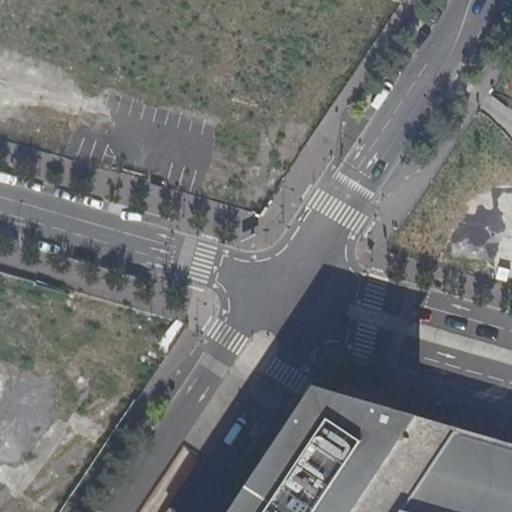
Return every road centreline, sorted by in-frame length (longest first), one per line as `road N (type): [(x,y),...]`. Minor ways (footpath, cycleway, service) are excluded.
road 1 (residential): [(296,293),(478,0)]
road 2 (residential): [(0,202),(296,293)]
road 3 (residential): [(293,300),(229,337),(117,511)]
road 4 (residential): [(191,511),(283,373),(293,300)]
road 5 (residential): [(334,306),(365,343),(511,385)]
road 6 (residential): [(511,332),(376,292),(334,306)]
